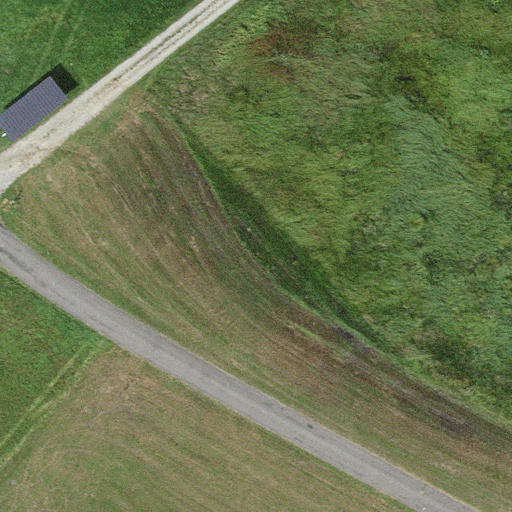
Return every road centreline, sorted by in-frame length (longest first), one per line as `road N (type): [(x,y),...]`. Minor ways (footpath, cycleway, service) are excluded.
road 1 (track): [(0,246),(216,387),(441,511)]
road 2 (track): [(0,177),(229,0)]
